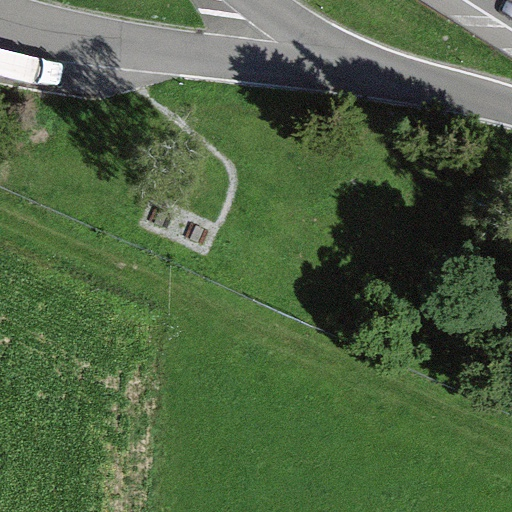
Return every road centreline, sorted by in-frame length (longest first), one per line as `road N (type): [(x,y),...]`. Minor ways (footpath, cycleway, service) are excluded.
road 1 (track): [(511,436),(0,212)]
road 2 (motorway): [(352,72),(511,107)]
